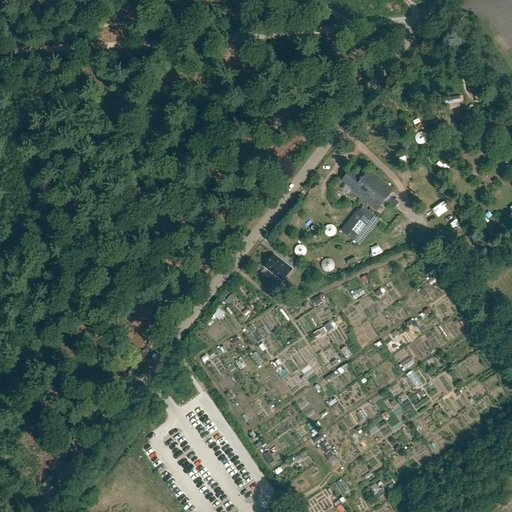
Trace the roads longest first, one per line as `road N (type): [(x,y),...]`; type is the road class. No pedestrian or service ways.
road 1 (unclassified): [(39,511),(418,24)]
road 2 (track): [(354,26),(0,50)]
